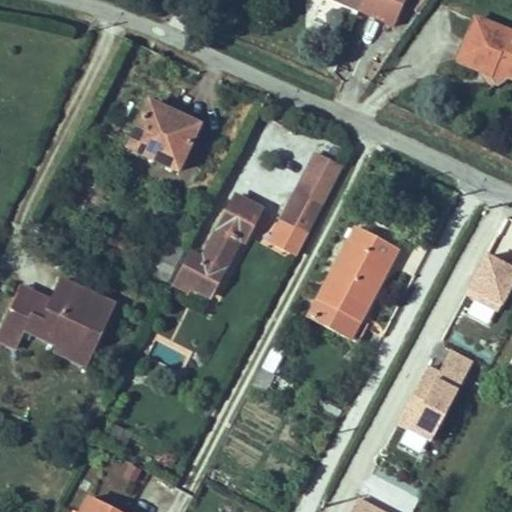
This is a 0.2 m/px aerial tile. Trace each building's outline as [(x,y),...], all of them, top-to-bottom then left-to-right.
[(363,0),(321,0),(357,15),(363,0)] [(409,0),(363,0),(357,15),(395,32),(409,0)] [(511,17),(475,2),(456,47),(493,61),(495,56),(511,63),(511,17)] [(203,132),(149,106),(125,158),(179,183),(203,132)] [(280,225),(308,239),(342,170),(314,156),(280,225)] [(203,261),(188,253),(168,292),(188,302),(191,297),(212,307),(241,250),(246,252),(266,213),(235,198),(203,261)] [(397,228),(359,206),(308,300),(346,320),(397,228)] [(169,286),(185,255),(158,242),(142,273),(169,286)] [(511,287),(511,257),(485,247),(465,298),(503,312),(511,287)] [(62,284),(52,305),(44,323),(12,308),(0,332),(0,352),(13,359),(23,338),(54,353),(52,358),(76,368),(92,333),(102,338),(115,310),(62,284)] [(52,305),(20,290),(12,308),(44,323),(52,305)] [(102,338),(92,333),(76,368),(85,373),(102,338)] [(433,442),(473,360),(449,348),(439,369),(427,363),(397,425),(433,442)] [(389,511),(360,497),(351,511),(389,511)] [(108,511),(87,500),(81,511),(108,511)]
